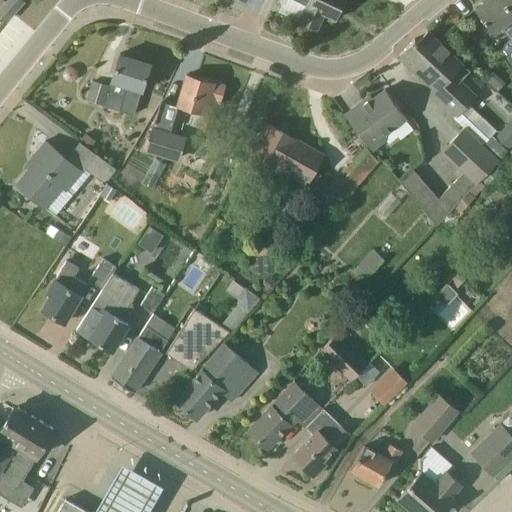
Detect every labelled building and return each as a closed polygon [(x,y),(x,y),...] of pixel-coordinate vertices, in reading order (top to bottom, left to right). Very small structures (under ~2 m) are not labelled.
[(0,0),(0,15),(6,21),(11,15),(24,0),(23,0),(9,0),(7,2),(4,0),(0,0)] [(345,0),(296,0),(307,5),(300,21),(317,29),(325,14),(336,19),(345,0)] [(494,33),(502,27),(511,40),(502,47),(511,59),(511,11),(503,0),(487,0),(476,9),(494,33)] [(511,0),(503,0),(511,11),(511,0)] [(497,131),(468,103),(475,96),(452,74),(462,63),(428,31),(418,42),(415,39),(400,55),(436,89),(433,92),(434,93),(435,93),(456,113),(451,119),(462,129),(464,128),(479,142),(483,146),(493,135),(497,131)] [(112,81),(107,100),(121,104),(119,110),(134,115),(142,90),(142,91),(151,63),(120,53),(112,81)] [(225,86),(187,74),(178,105),(216,116),(225,86)] [(110,86),(92,80),(87,100),(104,105),(110,86)] [(383,135),(407,117),(386,89),(362,108),(359,104),(346,115),(372,150),(386,139),(383,135)] [(503,96),(511,103),(511,93),(508,91),(503,96)] [(161,100),(144,152),(179,163),(187,137),(170,131),(178,105),(161,100)] [(324,156),(268,123),(252,150),(308,182),(324,156)] [(483,146),(498,160),(511,144),(511,128),(507,124),(495,138),(493,135),(483,146)] [(483,146),(479,142),(464,128),(462,129),(442,151),(464,172),(439,199),(414,170),(400,182),(438,225),(454,207),(469,192),(481,180),(495,165),(499,161),(498,160),(483,146)] [(84,133),(80,140),(91,148),(96,141),(84,133)] [(73,194),(67,189),(82,171),(46,141),(31,159),(35,163),(17,184),(44,208),(45,207),(55,215),(73,194)] [(366,146),(329,188),(332,191),(324,200),(337,210),(378,163),(366,146)] [(83,168),(106,183),(117,169),(95,153),(83,168)] [(501,171),(495,165),(481,180),(487,185),(501,171)] [(110,201),(117,190),(108,185),(102,196),(110,201)] [(475,197),(469,192),(454,207),(460,213),(475,197)] [(164,236),(149,226),(137,244),(152,254),(164,236)] [(59,228),(54,238),(66,245),(72,236),(59,228)] [(377,254),(384,260),(398,244),(391,238),(377,254)] [(102,289),(112,272),(116,266),(102,258),(89,280),(102,289)] [(79,268),(67,261),(56,279),(48,293),(51,295),(43,309),(53,315),(52,315),(62,321),(63,321),(65,322),(81,295),(68,287),(79,268)] [(191,287),(202,274),(190,264),(179,278),(191,287)] [(112,272),(102,289),(78,330),(112,350),(129,323),(115,315),(125,298),(132,302),(139,289),(112,272)] [(460,272),(449,281),(455,288),(466,279),(460,272)] [(165,295),(152,287),(141,305),(153,313),(165,295)] [(247,287),(237,298),(239,304),(248,312),(260,299),(247,287)] [(239,304),(221,325),(230,331),(231,331),(247,314),(248,312),(239,304)] [(192,370),(230,331),(221,325),(195,309),(167,353),(192,370)] [(112,377),(113,377),(135,392),(168,341),(145,326),(112,377)] [(319,351),(350,382),(368,364),(337,334),(319,351)] [(256,371),(224,343),(176,400),(197,418),(229,381),(240,390),(256,371)] [(396,372),(373,395),(384,406),(407,382),(396,372)] [(297,417),(306,426),(322,409),(295,382),(249,430),(267,448),(297,417)] [(458,410),(440,394),(414,425),(432,440),(458,410)] [(0,468),(18,439),(25,444),(40,420),(19,407),(13,408),(0,431),(0,468)] [(323,408),(322,409),(306,426),(314,434),(293,455),(314,476),(326,463),(323,460),(336,447),(335,446),(348,432),(323,408)] [(0,468),(0,478),(18,489),(38,456),(37,456),(54,428),(40,420),(25,444),(18,439),(0,468)] [(511,456),(511,435),(502,425),(473,453),(494,474),(511,456)] [(402,450),(390,444),(384,456),(365,445),(351,469),(379,485),(392,461),(395,462),(402,450)] [(440,479),(454,463),(434,445),(420,461),(440,479)] [(422,471),(399,498),(414,511),(439,511),(452,498),(451,496),(462,484),(446,471),(436,483),(422,471)] [(89,511),(66,499),(58,511),(89,511)]
